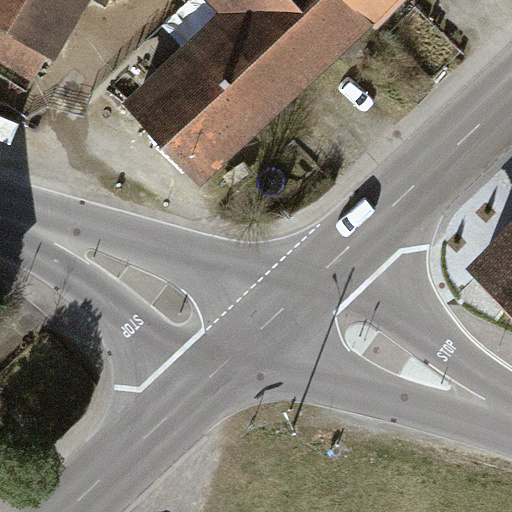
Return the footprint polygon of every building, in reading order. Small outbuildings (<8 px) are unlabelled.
[(0,0),(0,36),(56,71),(99,0),(0,0)] [(177,0),(214,38),(277,102),(352,29),(323,0),(177,0)] [(323,0),(352,29),(381,0),(323,0)] [(214,38),(144,106),(207,171),(277,102),(214,38)] [(511,208),(456,267),(511,321),(511,208)] [(0,349),(24,330),(0,306),(0,349)]
